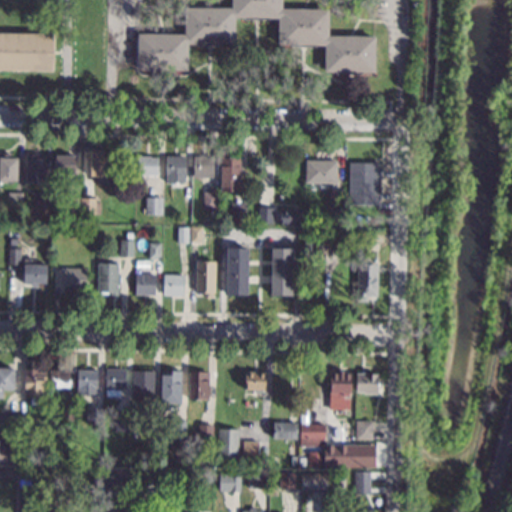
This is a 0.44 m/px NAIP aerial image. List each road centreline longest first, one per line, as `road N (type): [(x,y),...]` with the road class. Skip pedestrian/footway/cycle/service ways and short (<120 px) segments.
road 1 (track): [(429,0),(418,448),(426,457),(455,459),(471,446),(511,237)]
road 2 (residential): [(399,124),(0,115)]
road 3 (residential): [(395,334),(0,330)]
